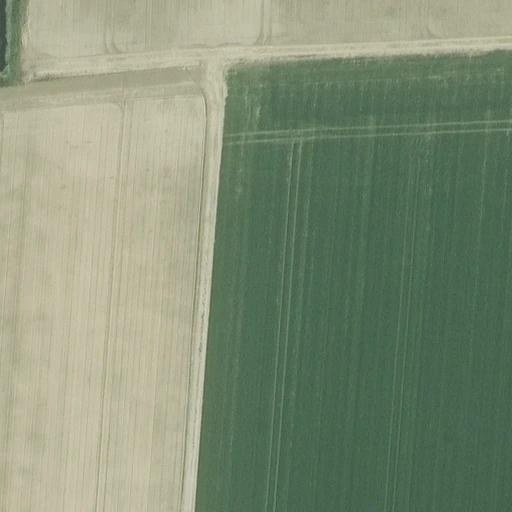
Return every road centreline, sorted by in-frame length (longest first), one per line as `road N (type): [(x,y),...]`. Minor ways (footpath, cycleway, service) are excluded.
road 1 (track): [(511,63),(216,79),(0,103)]
road 2 (track): [(184,511),(216,79)]
